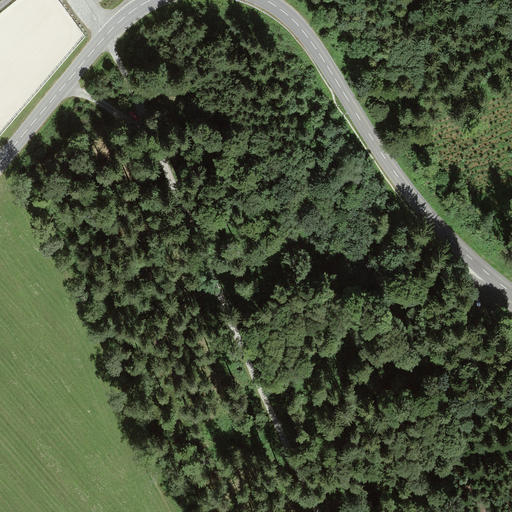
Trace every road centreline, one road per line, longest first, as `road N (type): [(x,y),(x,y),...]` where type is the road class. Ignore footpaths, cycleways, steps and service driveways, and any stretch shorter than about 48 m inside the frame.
road 1 (track): [(313,511),(101,23)]
road 2 (tertiary): [(265,0),(314,45),(405,187),(511,292)]
road 3 (tertiary): [(0,162),(107,33),(150,0)]
